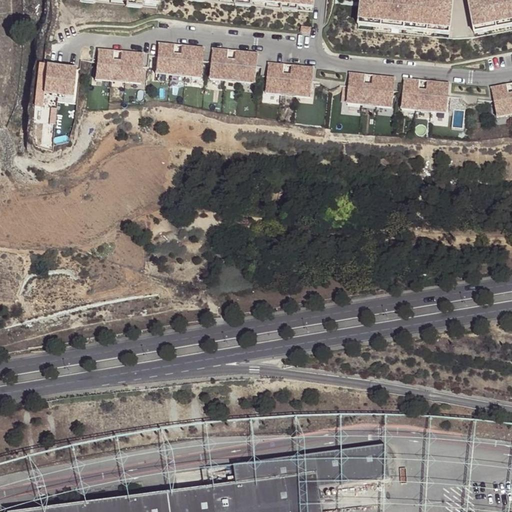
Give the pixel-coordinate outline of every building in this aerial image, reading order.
[(312,0),(190,0),(311,13),(312,0)] [(428,0),(358,0),(357,22),(372,23),(371,29),(386,30),(387,25),(417,28),(417,33),(432,35),(433,29),(448,31),(450,0),(435,0),(435,5),(428,5),(428,0)] [(511,0),(489,0),(490,1),(483,3),(482,0),(466,0),(472,29),(487,27),(488,32),(503,29),(502,24),(511,21),(511,0)] [(511,21),(502,24),(503,29),(511,27),(511,21)] [(417,28),(387,25),(386,30),(417,33),(417,28)] [(487,27),(472,29),(474,35),(488,32),(487,27)] [(173,45),(157,44),(154,74),(200,78),(203,48),(180,46),(179,56),(172,55),(173,45)] [(111,52),(96,50),(94,63),(93,80),(138,85),(141,55),(119,53),(118,62),(110,62),(111,52)] [(227,51),(212,50),(209,80),(254,84),(257,54),(235,52),(234,62),(226,61),(227,51)] [(283,66),(267,64),(264,94),(310,99),(313,69),(290,67),(289,76),(282,76),(283,66)] [(73,69),(44,66),(41,95),(70,98),(73,69)] [(364,75),(349,74),(346,103),(391,108),(394,78),(372,76),(371,86),(363,85),(364,75)] [(418,81),(403,80),(400,109),(445,114),(448,84),(426,82),(425,92),(417,91),(418,81)] [(505,86),(490,89),(496,119),(511,115),(511,95),(507,96),(505,86)] [(279,104),(279,97),(264,95),(263,102),(279,104)] [(294,98),(280,97),(280,104),(293,105),(294,98)] [(237,475),(238,484),(318,473),(320,487),(392,477),(386,445),(236,466),(237,475)] [(238,484),(27,511),(323,511),(322,501),(320,487),(318,473),(238,484)]
